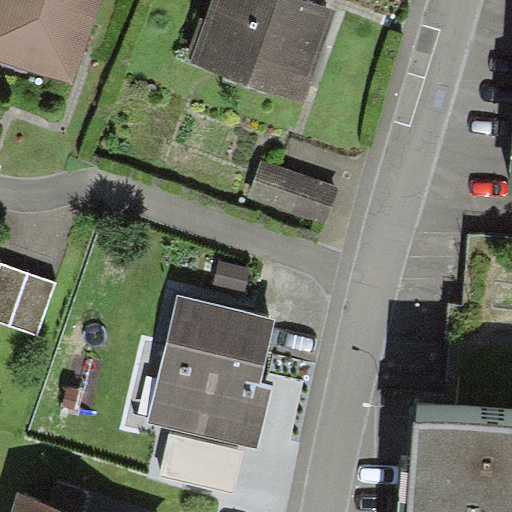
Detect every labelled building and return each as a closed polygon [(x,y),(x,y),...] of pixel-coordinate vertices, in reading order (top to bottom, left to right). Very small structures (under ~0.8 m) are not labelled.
[(99,0),(0,0),(0,41),(74,69),(99,0)] [(333,0),(208,0),(193,46),(304,84),(324,25),(333,0)] [(263,152),(250,190),(327,215),(340,176),(263,152)] [(57,275),(1,256),(0,257),(0,317),(38,330),(57,275)] [(273,302),(178,281),(148,412),(258,437),(272,373),(258,369),(273,302)] [(511,511),(511,400),(415,393),(405,511),(511,511)] [(244,441),(172,425),(163,465),(235,481),(244,441)] [(130,511),(77,495),(23,478),(11,511),(130,511)]
